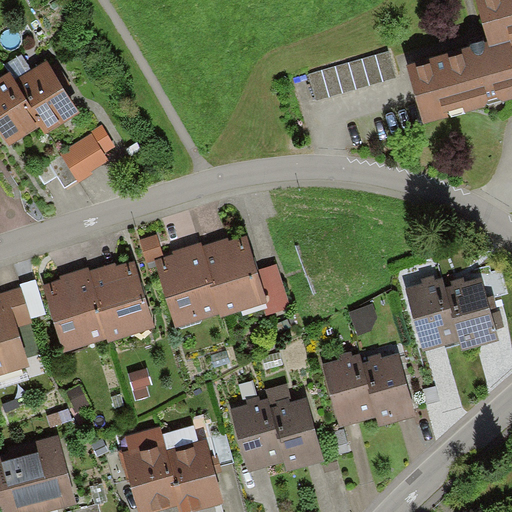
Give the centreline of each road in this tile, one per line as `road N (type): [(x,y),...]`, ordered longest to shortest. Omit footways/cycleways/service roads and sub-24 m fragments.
road 1 (residential): [(511,234),(468,207),(399,185),(335,171),(274,170),(206,182),(0,252)]
road 2 (residential): [(511,402),(395,511)]
